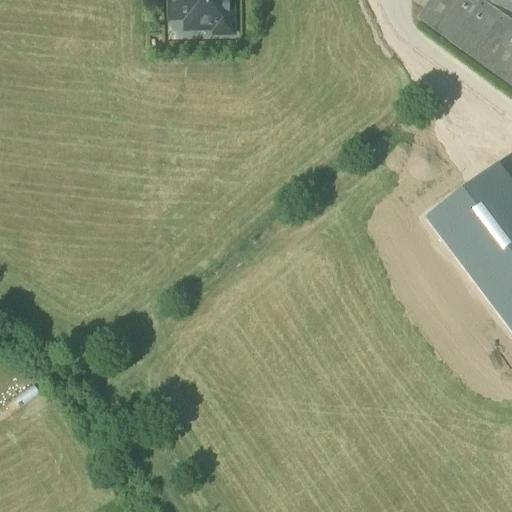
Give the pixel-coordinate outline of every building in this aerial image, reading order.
[(170,0),(171,9),(184,8),(184,0),(170,0)] [(186,23),(187,33),(216,33),(217,33),(217,28),(231,28),(230,0),(184,0),(184,8),(171,9),(171,23),(186,23)] [(511,38),(477,13),(458,0),(431,0),(416,22),(511,90),(511,38)] [(458,0),(477,13),(486,0),(458,0)] [(511,13),(493,0),(486,0),(477,13),(511,38),(511,13)] [(511,0),(493,0),(511,13),(511,0)] [(217,33),(216,33),(216,42),(231,41),(231,28),(217,28),(217,33)]
